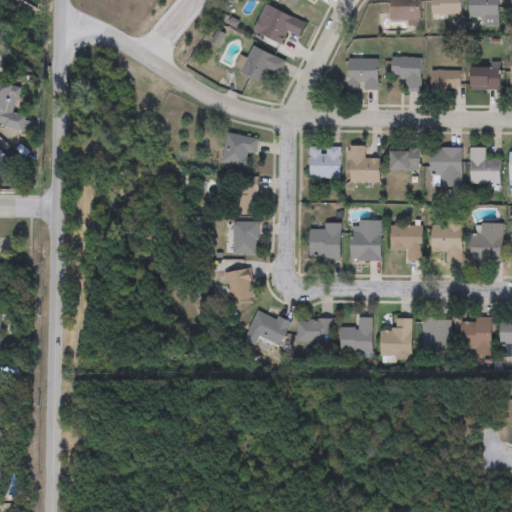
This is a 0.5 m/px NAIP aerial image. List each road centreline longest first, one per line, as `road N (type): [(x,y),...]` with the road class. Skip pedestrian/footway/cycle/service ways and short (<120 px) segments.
road 1 (tertiary): [(63,0),(55,511)]
road 2 (residential): [(511,119),(241,108),(106,34),(63,20)]
road 3 (residential): [(360,0),(296,115),(286,263),(291,286),(304,289)]
road 4 (residential): [(511,288),(304,289)]
